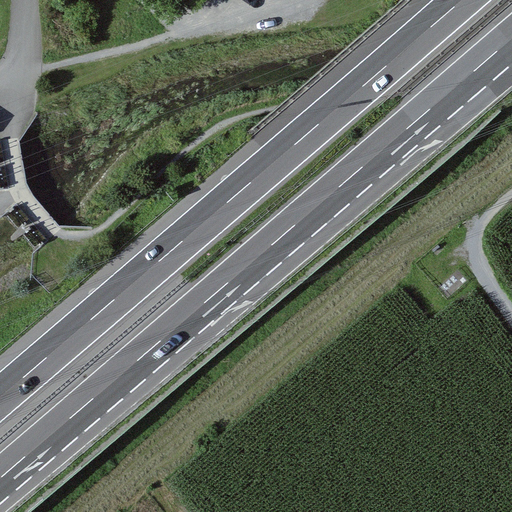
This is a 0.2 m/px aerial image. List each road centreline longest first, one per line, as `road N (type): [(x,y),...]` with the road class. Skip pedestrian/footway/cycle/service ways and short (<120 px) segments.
road 1 (motorway): [(0,481),(511,41)]
road 2 (motorway): [(470,0),(0,401)]
road 3 (track): [(511,198),(479,235),(479,252),(511,298)]
